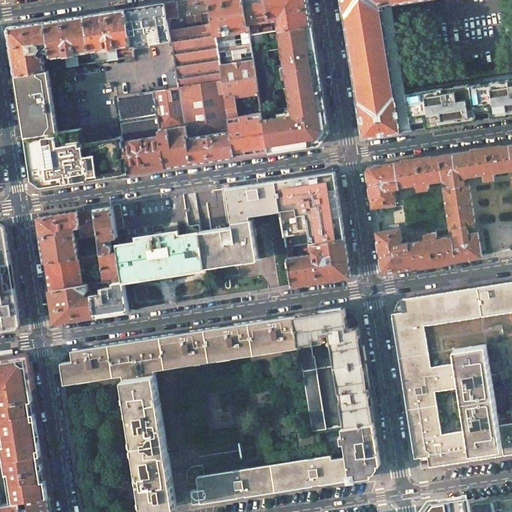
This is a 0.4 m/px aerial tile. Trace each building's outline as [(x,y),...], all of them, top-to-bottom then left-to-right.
[(179,0),(166,2),(172,39),(177,70),(179,87),(180,87),(224,81),(210,0),(179,0)] [(251,34),(245,0),(210,0),(224,81),(257,75),(251,34)] [(268,0),(245,0),(251,34),(273,31),(272,24),(259,26),(258,22),(272,20),(268,0)] [(268,0),(272,20),(272,23),(275,22),(276,21),(275,19),(279,19),(281,30),(313,25),(308,0),(268,0)] [(511,0),(342,0),(344,9),(345,15),(347,26),(346,26),(347,28),(349,41),(349,43),(350,43),(352,58),(354,72),(354,74),(355,73),(357,87),(356,87),(356,89),(357,89),(359,99),(358,99),(364,137),(412,129),(420,128),(444,125),(492,118),(492,117),(511,114),(511,0)] [(166,2),(127,8),(133,48),(137,48),(137,45),(172,39),(166,2)] [(133,48),(127,8),(109,11),(86,15),(91,51),(93,63),(135,56),(133,48)] [(63,18),(46,21),(51,55),(52,57),(68,54),(69,58),(66,58),(67,60),(52,62),(54,69),(79,65),(78,56),(75,56),(75,53),(91,51),(86,15),(63,18)] [(12,45),(13,51),(17,74),(46,70),(44,55),(51,55),(46,21),(11,26),(10,27),(9,28),(12,45)] [(279,30),(291,106),(285,114),(264,117),(269,151),(320,143),(329,131),(329,129),(330,129),(324,92),(323,92),(313,25),(281,30),(279,30)] [(46,70),(17,74),(26,136),(42,134),(59,131),(49,70),(46,70)] [(177,70),(167,71),(170,88),(179,87),(177,70)] [(264,117),(257,75),(224,81),(231,130),(235,156),(269,151),(264,117)] [(180,87),(189,137),(231,130),(224,81),(180,87)] [(124,136),(130,172),(167,167),(235,156),(231,130),(189,137),(180,87),(179,87),(170,88),(118,96),(124,136)] [(42,134),(26,136),(33,176),(44,174),(45,185),(90,178),(89,174),(89,170),(88,170),(87,161),(84,144),(81,128),(59,131),(42,134)] [(130,172),(124,136),(113,137),(114,140),(84,144),(87,161),(88,170),(89,170),(89,174),(90,178),(130,172)] [(384,231),(379,231),(384,268),(387,270),(482,255),(482,251),(479,232),(473,232),(472,225),(474,224),(476,222),(470,186),(467,183),(462,184),(461,179),(466,179),(468,175),(486,172),(486,173),(494,172),(494,171),(511,168),(511,144),(371,166),(369,168),(375,205),(379,204),(396,202),(394,187),(401,186),(401,185),(418,183),(418,184),(426,183),(427,181),(444,179),(448,181),(453,181),(453,185),(448,186),(446,188),(451,225),(454,227),(460,226),(461,231),(456,232),(453,235),(435,238),(434,237),(427,238),(427,239),(410,242),(409,241),(403,242),(401,228),(400,228),(384,231)] [(311,243),(346,238),(340,205),(341,205),(340,197),(339,197),(335,171),(276,180),(280,207),(286,246),(292,246),(311,243)] [(234,225),(201,231),(206,266),(259,259),(253,218),(251,219),(250,212),(280,207),(276,180),(225,188),(230,222),(233,222),(234,225)] [(113,205),(116,229),(124,228),(121,204),(113,205)] [(116,229),(113,205),(95,208),(99,234),(102,253),(119,250),(118,244),(116,229)] [(99,234),(95,208),(79,211),(81,227),(82,236),(99,234)] [(42,235),(62,232),(61,229),(75,227),(81,227),(79,211),(39,217),(42,235)] [(20,316),(9,246),(7,232),(0,227),(0,330),(11,328),(20,316)] [(46,261),(79,256),(76,234),(78,234),(78,232),(76,232),(75,227),(61,229),(62,232),(42,235),(46,261)] [(178,230),(138,236),(138,241),(118,244),(119,250),(123,278),(124,278),(125,279),(155,274),(157,276),(160,278),(163,278),(166,278),(169,278),(172,276),(174,274),(175,271),(206,266),(201,231),(178,234),(178,230)] [(292,246),(286,246),(292,285),(351,276),(346,238),(311,243),(312,248),(314,250),(315,254),(313,253),(293,256),(292,246)] [(102,253),(100,253),(104,281),(113,280),(123,278),(119,250),(102,253)] [(79,256),(46,261),(50,289),(83,284),(80,266),(95,263),(93,254),(79,256)] [(98,293),(93,294),(96,315),(130,310),(125,279),(124,278),(123,278),(113,280),(114,285),(97,288),(98,293)] [(403,311),(392,313),(415,458),(428,456),(429,459),(511,445),(511,281),(401,299),(403,311)] [(83,284),(50,289),(55,322),(96,315),(93,294),(86,295),(86,292),(89,290),(88,284),(83,284)] [(361,335),(360,328),(359,328),(358,319),(356,316),(354,314),(352,313),(350,312),(347,312),(346,307),(294,315),(299,347),(312,431),(326,429),(314,356),(313,356),(311,343),(331,340),(338,386),(340,386),(341,394),(340,394),(345,427),(375,423),(370,394),(371,394),(370,388),(369,388),(360,335),(361,335)] [(294,315),(72,350),(74,360),(62,362),(65,384),(123,375),(144,511),(176,506),(155,370),(299,347),(294,315)] [(0,388),(5,387),(28,383),(30,383),(28,367),(27,365),(25,365),(19,361),(19,358),(0,360),(0,388)] [(0,392),(28,388),(31,388),(30,383),(28,383),(5,387),(0,388),(0,392)] [(0,403),(30,397),(32,396),(31,388),(28,388),(0,392),(0,403)] [(42,455),(35,413),(32,413),(30,400),(33,400),(32,396),(30,397),(0,403),(0,419),(1,419),(8,460),(5,461),(7,474),(10,474),(13,492),(10,495),(11,502),(14,502),(22,501),(48,497),(46,480),(43,481),(39,455),(42,455)] [(260,494),(371,476),(370,465),(381,463),(375,423),(345,427),(341,427),(346,457),(331,459),(331,455),(204,475),(202,464),(193,466),(191,467),(188,469),(187,472),(187,474),(188,484),(198,483),(199,488),(193,488),(192,490),(193,502),(195,503),(230,498),(260,494)] [(22,501),(23,511),(51,511),(49,497),(48,497),(22,501)] [(0,511),(23,511),(22,501),(14,502),(11,502),(11,503),(1,504),(0,501),(0,500),(0,511)]
